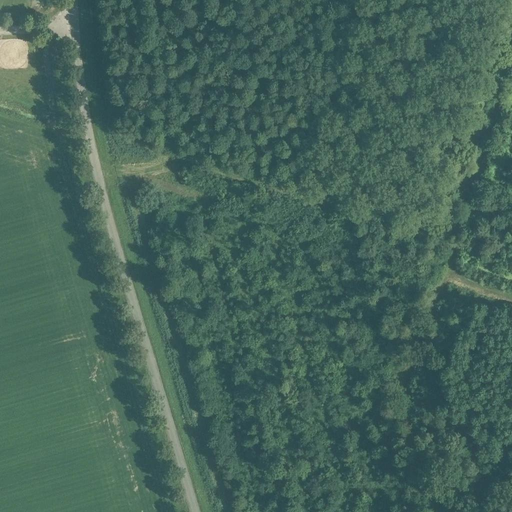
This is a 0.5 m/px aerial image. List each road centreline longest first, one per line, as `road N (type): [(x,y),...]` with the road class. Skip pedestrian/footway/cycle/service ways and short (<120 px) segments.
road 1 (unclassified): [(195,511),(105,207),(73,0)]
road 2 (track): [(438,511),(413,445),(420,355),(511,66)]
road 3 (track): [(455,264),(128,172),(100,177)]
